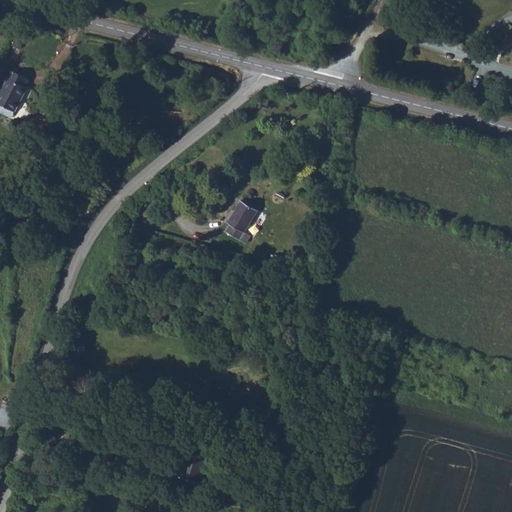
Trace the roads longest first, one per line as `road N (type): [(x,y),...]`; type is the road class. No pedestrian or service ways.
road 1 (unclassified): [(0,511),(89,239),(118,200),(266,67)]
road 2 (secondary): [(8,0),(266,67)]
road 3 (secondary): [(266,67),(511,129)]
